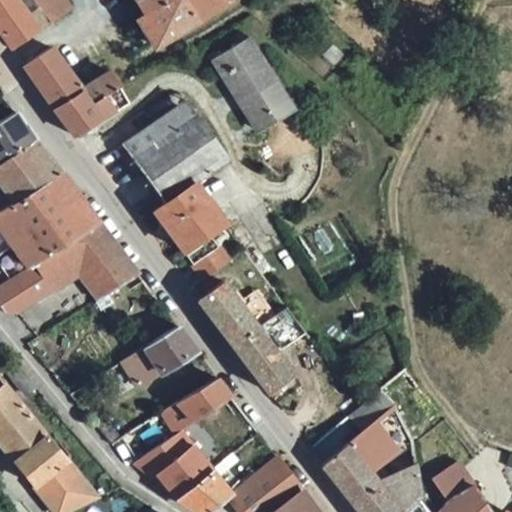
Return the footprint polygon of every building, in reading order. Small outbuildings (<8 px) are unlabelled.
[(0,0),(0,39),(37,13),(28,0),(0,0)] [(55,0),(28,0),(37,13),(55,0)] [(216,0),(125,0),(132,12),(152,0),(185,0),(194,13),(216,0)] [(143,42),(194,13),(185,0),(152,0),(132,12),(127,16),(143,42)] [(244,32),(204,55),(244,124),(283,101),(244,32)] [(10,63),(41,107),(71,87),(40,43),(10,63)] [(41,107),(59,133),(91,114),(80,99),(98,88),(110,81),(102,68),(71,87),(41,107)] [(91,114),(107,103),(98,88),(80,99),(91,114)] [(173,95),(138,119),(149,134),(183,109),(173,95)] [(216,153),(210,145),(183,109),(149,134),(138,119),(108,141),(154,200),(182,178),(216,153)] [(0,153),(19,140),(0,116),(0,153)] [(0,204),(45,173),(19,140),(0,153),(0,204)] [(0,248),(18,271),(87,226),(45,173),(0,204),(0,248)] [(190,273),(215,254),(200,235),(216,223),(182,178),(154,200),(142,209),(190,273)] [(45,293),(68,278),(78,273),(89,290),(98,284),(103,291),(126,276),(87,226),(18,271),(7,278),(23,301),(43,289),(45,293)] [(78,273),(68,278),(85,303),(103,291),(98,284),(89,290),(78,273)] [(290,374),(276,356),(304,336),(277,302),(274,304),(271,301),(268,303),(271,307),(250,323),(214,276),(185,296),(261,396),(290,374)] [(23,301),(7,278),(0,282),(0,325),(0,326),(13,325),(30,312),(23,301)] [(187,353),(166,328),(116,361),(129,380),(143,370),(149,379),(187,353)] [(16,376),(4,362),(0,364),(0,375),(6,384),(16,376)] [(385,379),(390,397),(408,384),(397,370),(385,379)] [(222,398),(207,379),(167,405),(183,426),(222,398)] [(338,416),(350,430),(380,406),(368,392),(338,416)] [(71,413),(79,407),(67,393),(59,398),(71,413)] [(39,511),(60,511),(84,501),(0,397),(0,462),(33,504),(39,511)] [(362,467),(399,436),(385,402),(380,406),(350,430),(310,461),(348,511),(389,511),(367,475),(362,467)] [(100,448),(118,470),(173,433),(157,411),(100,448)] [(86,431),(91,437),(98,432),(93,426),(86,431)] [(312,511),(269,457),(228,492),(220,499),(221,501),(229,511),(312,511)] [(489,511),(492,505),(475,505),(449,471),(440,459),(416,475),(430,499),(419,511),(489,511)] [(409,496),(403,461),(367,475),(389,511),(393,511),(395,511),(408,500),(409,496)] [(220,499),(228,492),(207,468),(169,499),(188,511),(208,511),(221,501),(220,499)] [(418,511),(408,500),(395,511),(418,511)]
